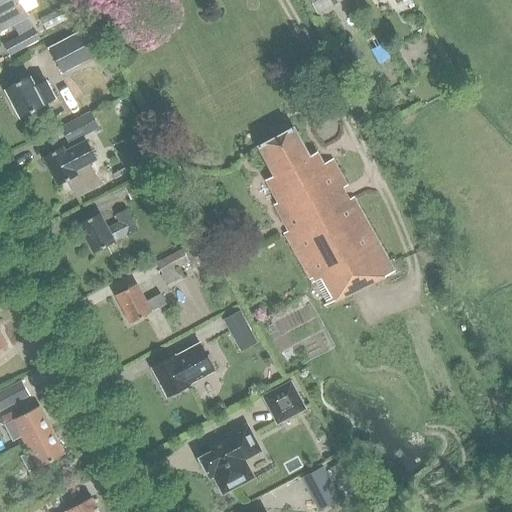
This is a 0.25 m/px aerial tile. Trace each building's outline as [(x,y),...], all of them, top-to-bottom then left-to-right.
[(0,0),(0,30),(25,18),(16,2),(17,1),(16,0),(0,0)] [(307,0),(316,16),(343,1),(342,0),(307,0)] [(25,19),(19,23),(25,34),(3,45),(10,57),(38,42),(25,19)] [(48,50),(61,76),(96,57),(83,31),(48,50)] [(352,42),(339,49),(349,66),(361,58),(352,42)] [(54,102),(44,84),(32,90),(27,80),(4,91),(19,120),(54,102)] [(68,144),(98,128),(89,112),(60,127),(68,144)] [(281,236),(325,313),(393,275),(331,162),(322,167),(315,154),(306,159),(290,129),(255,149),(271,178),(263,183),(275,205),(271,207),(286,234),(281,236)] [(85,141),(63,152),(61,150),(42,159),(57,188),(66,183),(71,192),(90,183),(83,169),(96,162),(85,141)] [(131,201),(152,189),(145,177),(124,189),(131,201)] [(136,233),(124,211),(115,217),(118,224),(106,230),(98,214),(76,226),(92,255),(113,244),(112,243),(123,237),(124,239),(136,233)] [(188,263),(182,250),(156,264),(168,286),(182,278),(176,269),(188,263)] [(165,307),(159,295),(144,303),(135,285),(114,296),(130,326),(152,315),(152,313),(165,307)] [(245,322),(228,331),(234,342),(251,333),(245,322)] [(189,385),(205,377),(214,372),(199,345),(149,371),(165,401),(190,387),(189,385)] [(21,381),(0,391),(0,411),(29,396),(21,381)] [(303,409),(290,386),(265,399),(278,423),(303,409)] [(19,438),(22,445),(49,432),(37,408),(14,420),(11,414),(0,419),(0,423),(10,443),(19,438)] [(221,495),(252,479),(242,462),(259,453),(245,427),(208,447),(211,453),(198,460),(208,479),(212,477),(221,495)] [(61,455),(49,432),(22,445),(26,453),(17,457),(29,480),(42,473),(39,467),(61,455)] [(339,462),(329,468),(336,480),(346,474),(339,462)] [(323,467),(301,479),(319,511),(341,500),(323,467)] [(19,511),(36,504),(28,488),(7,499),(13,511),(19,511)] [(63,511),(96,511),(90,499),(63,511)]
